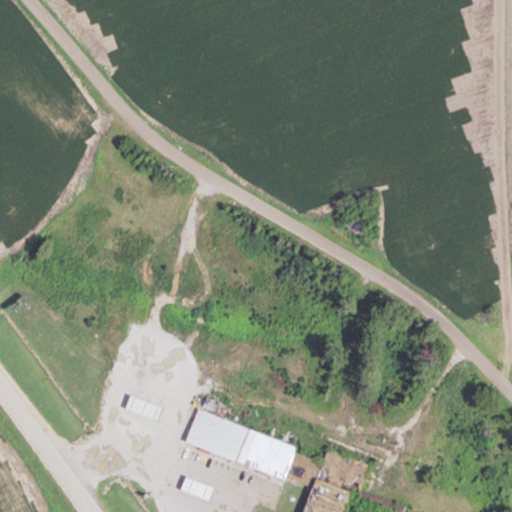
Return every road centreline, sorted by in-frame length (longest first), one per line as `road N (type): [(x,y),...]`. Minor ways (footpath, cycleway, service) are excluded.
road 1 (tertiary): [(511,396),(439,318),(196,173),(133,122),(25,0)]
road 2 (track): [(362,269),(342,390),(356,428),(389,432),(409,421),(460,341)]
road 3 (trunk): [(93,511),(0,384)]
